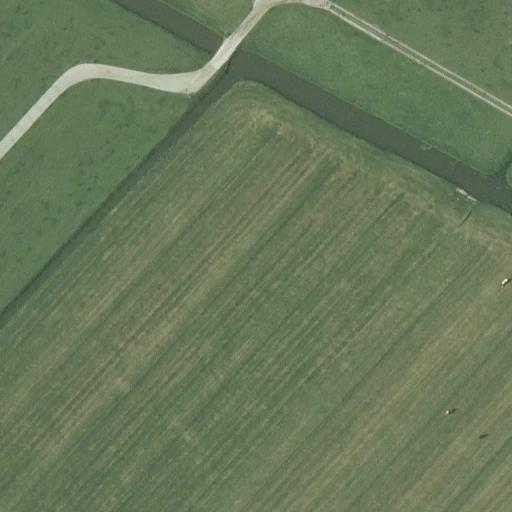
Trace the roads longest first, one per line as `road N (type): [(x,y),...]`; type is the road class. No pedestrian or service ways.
road 1 (track): [(0,143),(69,67),(94,56),(198,64),(224,50),(269,0)]
road 2 (track): [(511,97),(316,0)]
